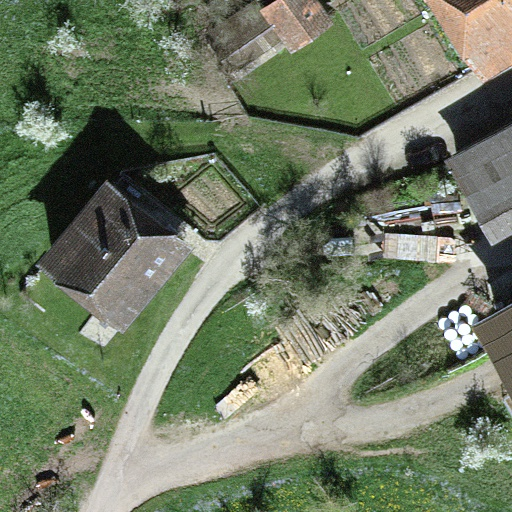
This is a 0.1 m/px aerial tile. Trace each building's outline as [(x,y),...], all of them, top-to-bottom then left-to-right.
[(511,26),(511,0),(464,0),(490,41),(511,26)] [(279,32),(261,3),(219,30),(236,59),(279,32)] [(511,203),(511,128),(460,161),(494,215),(511,203)] [(119,310),(176,240),(109,184),(51,252),(119,310)] [(511,332),(500,339),(511,360),(511,332)]
